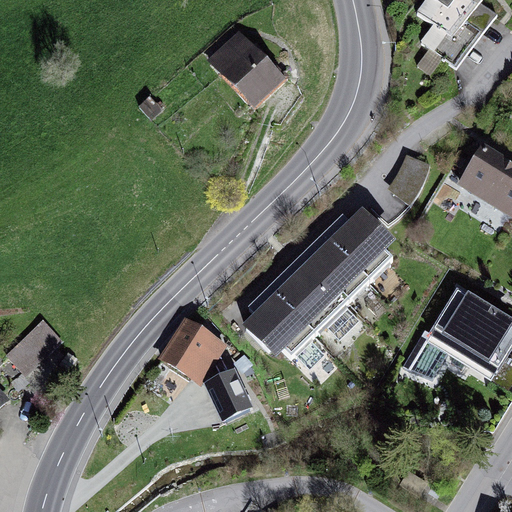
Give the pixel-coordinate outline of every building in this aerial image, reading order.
[(427,0),(428,0),(416,15),(435,29),(422,46),(457,72),(498,17),(481,4),(483,0),(427,0)] [(238,39),(207,69),(252,115),(283,85),(238,39)] [(511,137),(493,127),(459,186),(511,216),(511,137)] [(406,158),(390,198),(415,208),(431,167),(406,158)] [(252,327),(288,364),(399,256),(362,219),(252,327)] [(511,317),(459,285),(429,335),(498,376),(511,353),(511,317)] [(185,324),(161,359),(201,385),(214,365),(221,379),(206,386),(224,424),(251,412),(232,374),(228,376),(219,357),(224,349),(185,324)] [(41,329),(5,359),(25,381),(60,351),(41,329)]
